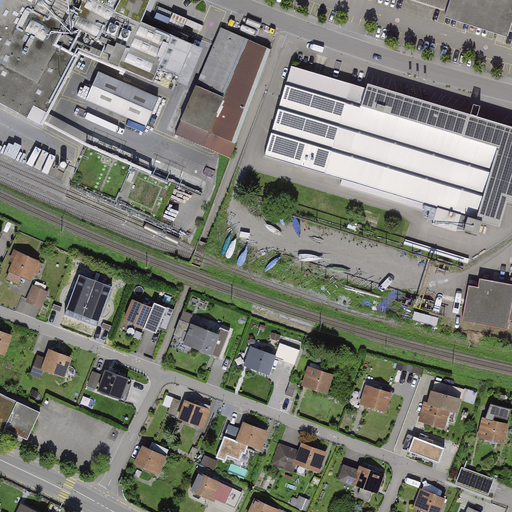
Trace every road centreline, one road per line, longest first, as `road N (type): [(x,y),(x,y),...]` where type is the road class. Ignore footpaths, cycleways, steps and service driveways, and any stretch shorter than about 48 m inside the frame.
road 1 (residential): [(226,0),(410,71),(511,96)]
road 2 (residential): [(404,466),(160,372)]
road 3 (residential): [(160,372),(0,314)]
road 4 (residential): [(160,372),(102,507)]
